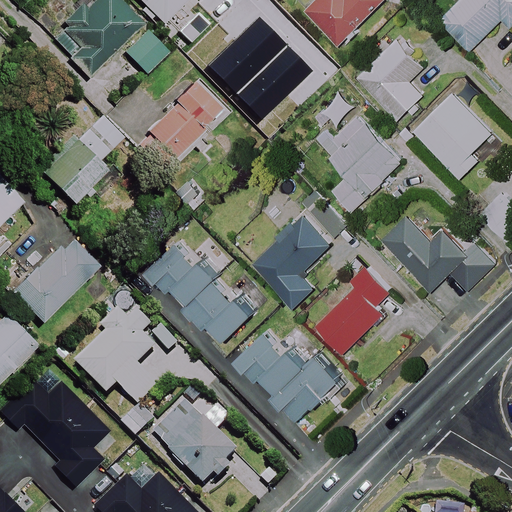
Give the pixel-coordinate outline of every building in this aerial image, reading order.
[(143,29),(145,27),(120,0),(96,0),(53,40),(89,79),(122,48),(146,74),(167,55),(143,29)] [(139,0),(165,24),(188,0),(139,0)] [(388,0),(320,0),(309,12),(343,45),(388,0)] [(511,0),(463,0),(443,20),(473,50),(506,17),(511,23),(511,0)] [(428,65),(401,35),(354,78),(396,123),(427,95),(413,80),(428,65)] [(226,116),(192,82),(170,104),(174,108),(149,132),(177,160),(204,132),(206,135),(226,116)] [(496,133),(456,92),(418,130),(465,177),(483,160),(476,152),(496,133)] [(407,159),(362,114),(340,136),(330,126),(318,139),(334,154),(331,156),(350,175),(335,190),(356,211),(407,159)] [(106,117),(82,139),(94,151),(104,162),(127,139),(116,128),(106,117)] [(0,226),(25,202),(0,175),(0,226)] [(511,240),(511,195),(500,183),(477,205),(511,241),(511,240)] [(354,226),(323,194),(278,237),(281,240),(258,263),(299,306),(320,286),(306,272),(354,226)] [(436,240),(411,214),(386,238),(435,290),(453,273),(467,287),(484,271),(471,257),(474,255),(448,228),(436,240)] [(96,271),(68,241),(15,293),(43,322),(96,271)] [(394,291),(370,266),(355,280),(361,286),(321,324),(348,351),(387,314),(379,305),(394,291)] [(154,322),(122,290),(95,317),(109,331),(76,363),(108,395),(118,385),(138,405),(159,385),(139,364),(155,347),(142,334),(154,322)] [(0,382),(37,346),(7,316),(0,322),(0,382)] [(48,397),(32,381),(0,411),(0,412),(20,433),(24,429),(58,464),(54,468),(73,487),(101,460),(91,449),(108,433),(61,384),(48,397)] [(150,429),(202,486),(215,475),(219,479),(230,468),(226,463),(237,453),(217,430),(229,419),(218,407),(211,413),(191,392),(150,429)] [(154,420),(139,407),(123,424),(137,437),(154,420)] [(193,511),(158,477),(142,493),(127,478),(97,509),(99,511),(193,511)] [(0,511),(21,511),(0,490),(0,511)]
